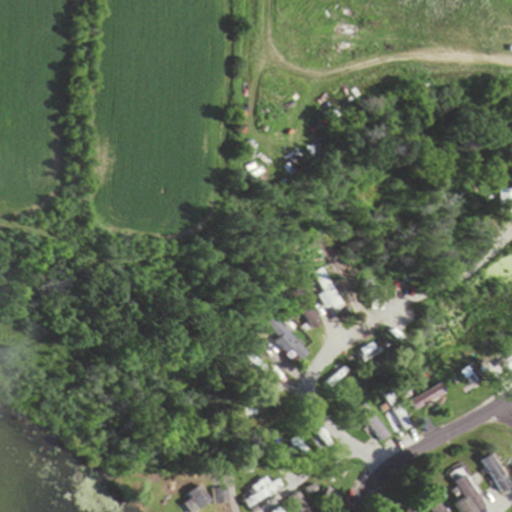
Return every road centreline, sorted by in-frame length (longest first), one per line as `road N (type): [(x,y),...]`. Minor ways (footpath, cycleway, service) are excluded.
road 1 (residential): [(304,380),(345,335),(455,274),(511,230)]
road 2 (residential): [(351,511),(387,472),(511,400)]
road 3 (residential): [(387,472),(328,429),(310,407),(304,380)]
